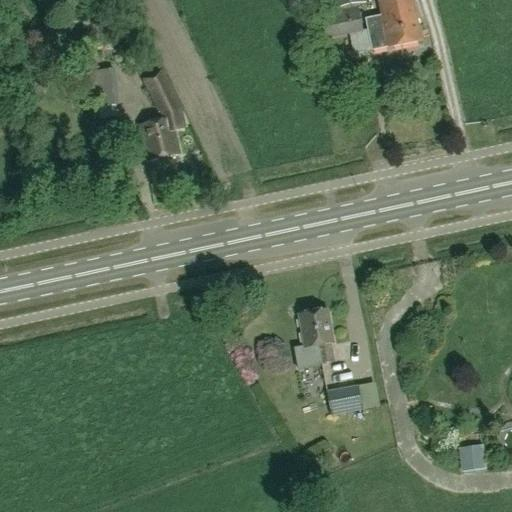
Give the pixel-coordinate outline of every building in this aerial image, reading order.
[(304,0),(307,11),(333,6),(331,0),(304,0)] [(359,5),(366,4),(365,0),(331,0),(333,6),(334,10),(359,5)] [(379,0),(383,16),(385,25),(418,19),(414,0),(379,0)] [(332,36),(333,39),(365,32),(359,5),(334,10),(327,12),(327,15),(303,19),(308,42),(332,36)] [(366,19),(373,51),(389,48),(389,49),(423,42),(418,19),(385,25),(383,16),(366,19)] [(90,108),(119,106),(115,68),(85,72),(90,108)] [(175,131),(185,129),(181,110),(164,76),(146,85),(163,121),(139,126),(147,162),(180,155),(175,131)] [(320,365),(335,362),(332,344),(334,344),(328,310),(299,316),(305,347),(294,349),(298,372),(320,368),(320,365)] [(331,417),(363,411),(358,386),(327,392),(331,417)] [(485,469),(482,446),(460,449),(462,471),(485,469)]
